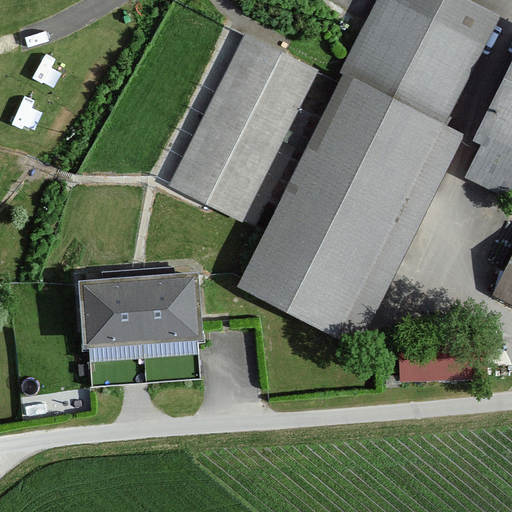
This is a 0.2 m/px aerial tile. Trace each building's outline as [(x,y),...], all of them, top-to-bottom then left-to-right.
[(464,0),(380,0),(236,282),(358,344),(468,130),(447,119),(499,17),(464,0)] [(241,221),(318,68),(243,30),(165,182),(241,221)] [(511,63),(476,137),(486,142),(469,175),(511,195),(511,63)] [(511,253),(491,295),(511,305),(511,253)] [(200,272),(83,281),(88,345),(205,335),(200,272)] [(404,379),(486,378),(486,339),(404,341),(404,379)]
